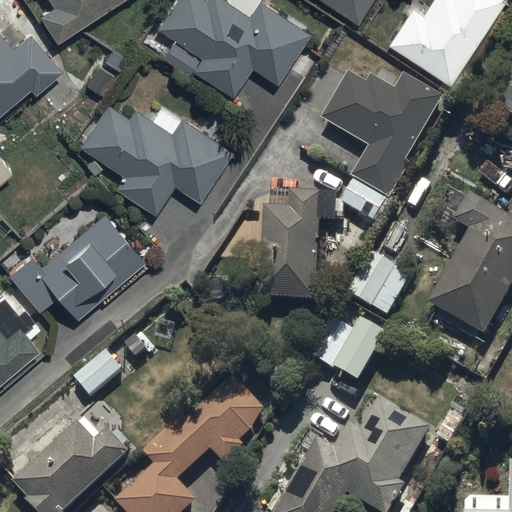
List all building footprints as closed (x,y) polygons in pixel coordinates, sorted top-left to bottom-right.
[(49,0),(52,4),(39,12),(55,39),(118,0),(49,0)] [(171,0),(155,24),(199,54),(190,67),(232,95),(252,64),(276,80),(308,33),(258,0),(257,0),(249,12),(231,0),(171,0)] [(326,0),(356,20),(370,0),(326,0)] [(412,4),(387,42),(448,83),(502,0),(426,0),(421,10),(412,4)] [(0,112),(29,88),(33,93),(60,70),(28,32),(13,45),(0,28),(0,112)] [(511,115),(511,70),(508,69),(492,107),(511,115)] [(412,165),(407,162),(443,100),(404,77),(396,91),(370,76),(365,84),(348,74),(321,121),(368,148),(350,179),(354,181),(340,204),(374,224),(388,201),(391,203),(412,165)] [(122,175),(115,186),(153,213),(174,183),(200,201),(233,154),(160,102),(148,117),(135,108),(129,116),(107,101),(77,143),(122,175)] [(0,179),(11,171),(0,157),(0,179)] [(472,235),(429,306),(438,311),(433,319),(472,342),(476,335),(484,339),(511,292),(511,220),(464,191),(447,220),(472,235)] [(264,195),(260,300),(317,303),(319,225),(337,225),(338,198),(264,195)] [(31,251),(6,272),(37,310),(58,293),(76,316),(145,260),(105,210),(40,262),(31,251)] [(387,317),(410,277),(371,255),(348,294),(387,317)] [(0,380),(40,346),(30,334),(39,327),(34,321),(35,321),(24,307),(20,310),(5,291),(0,294),(0,380)] [(344,379),(334,373),(357,334),(331,319),(308,357),(315,361),(303,381),(332,399),(344,379)] [(73,379),(89,398),(122,371),(106,352),(73,379)] [(154,468),(116,504),(122,511),(188,511),(199,502),(179,482),(212,452),(224,465),(243,448),(237,441),(265,415),(233,380),(147,460),(154,468)] [(318,439),(274,511),(339,511),(348,497),(373,511),(393,511),(408,489),(399,484),(431,430),(380,400),(362,431),(350,424),(336,449),(318,439)] [(10,488),(31,511),(67,511),(129,455),(107,431),(102,437),(86,419),(10,488)] [(511,511),(511,463),(511,501),(467,500),(466,511),(511,511)]
